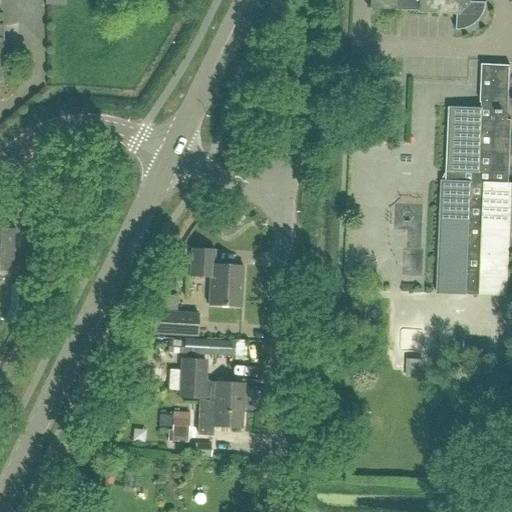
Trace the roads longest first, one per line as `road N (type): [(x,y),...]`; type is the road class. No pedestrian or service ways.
road 1 (tertiary): [(0,503),(170,152)]
road 2 (unclassified): [(271,511),(285,207)]
road 3 (unclassified): [(170,152),(88,124),(39,135),(0,160)]
road 4 (tertiary): [(170,152),(247,0)]
road 5 (unclassified): [(285,207),(170,152)]
